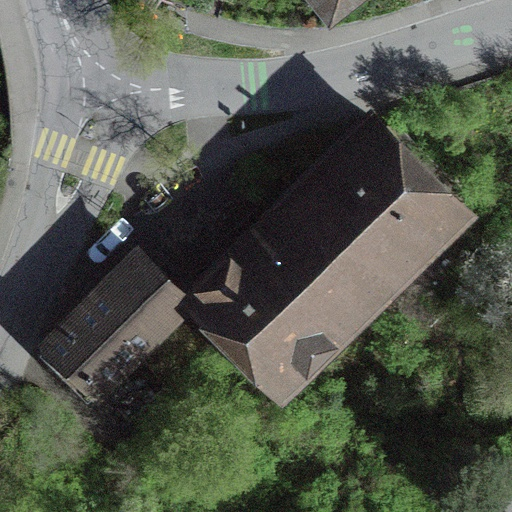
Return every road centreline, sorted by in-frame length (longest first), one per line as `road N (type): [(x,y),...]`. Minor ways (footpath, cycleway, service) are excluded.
road 1 (residential): [(511,22),(333,75),(97,94)]
road 2 (residential): [(97,94),(0,343)]
